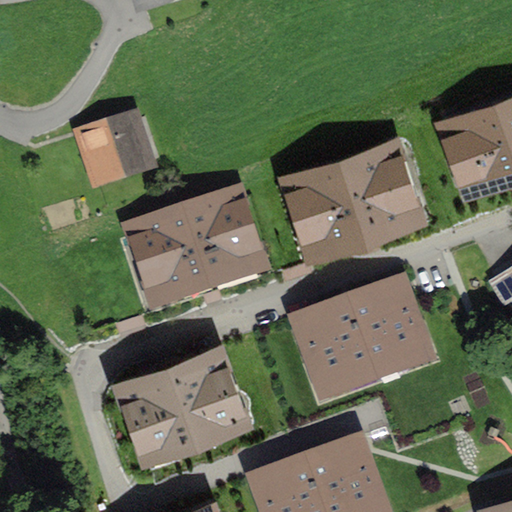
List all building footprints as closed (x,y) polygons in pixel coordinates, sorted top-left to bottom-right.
[(511,99),(447,123),(469,182),(511,166),(511,99)] [(98,175),(144,160),(129,114),(104,122),(106,128),(85,135),(98,175)] [(292,178),(313,243),(413,210),(391,144),(292,178)] [(135,230),(157,295),(257,262),(235,197),(135,230)] [(511,301),(511,276),(495,287),(503,300),(509,297),(511,301)] [(423,352),(399,285),(300,321),(324,388),(423,352)] [(215,352),(125,384),(148,448),(238,415),(215,352)] [(357,444),(258,480),(269,511),(378,511),(381,511),(357,444)]
